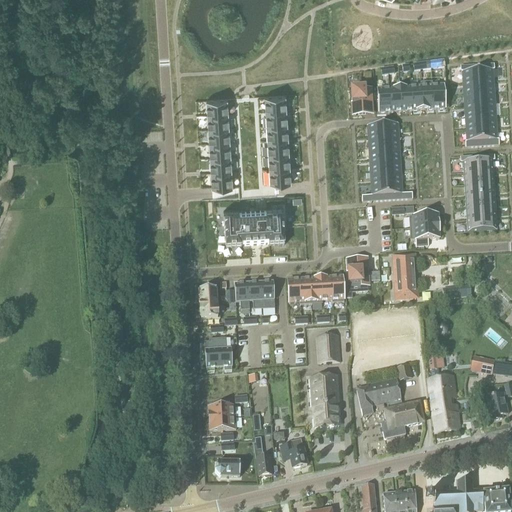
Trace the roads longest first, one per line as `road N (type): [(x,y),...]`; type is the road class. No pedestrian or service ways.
road 1 (residential): [(176,276),(311,267),(328,255),(318,141),(325,127),(443,118),(445,154)]
road 2 (tertiary): [(197,510),(511,437)]
road 3 (residential): [(197,510),(176,276)]
road 4 (residential): [(176,276),(167,93)]
road 5 (residential): [(477,0),(419,15),(357,0)]
